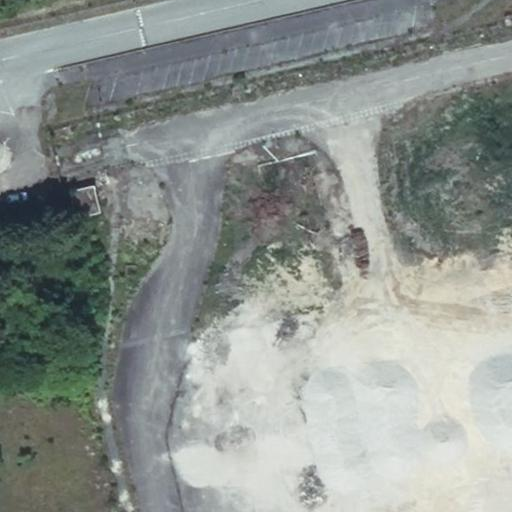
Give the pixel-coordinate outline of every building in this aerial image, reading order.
[(99,179),(92,180),(99,206),(105,205),(99,179)] [(72,212),(99,206),(92,180),(67,186),(72,212)] [(284,294),(287,250),(245,247),(242,292),(284,294)] [(511,511),(511,286),(320,332),(334,394),(348,454),(361,511),(511,511)] [(315,461),(348,454),(334,394),(302,401),(315,461)]
